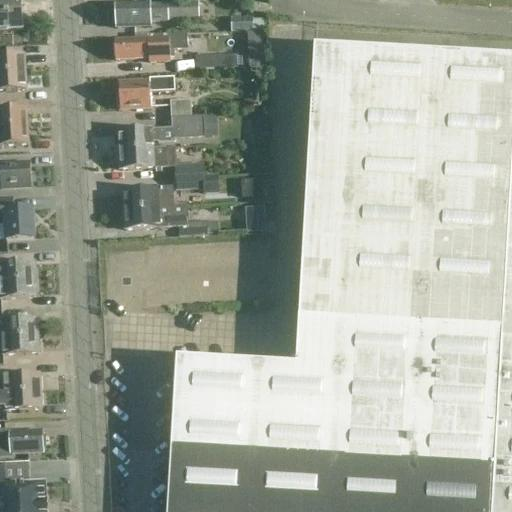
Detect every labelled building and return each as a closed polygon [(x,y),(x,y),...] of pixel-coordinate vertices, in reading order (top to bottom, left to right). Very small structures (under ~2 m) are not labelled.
[(0,32),(23,32),(22,4),(0,4),(0,32)] [(171,20),(199,19),(199,4),(116,7),(116,16),(114,18),(114,24),(117,26),(117,30),(152,29),(151,21),(171,20)] [(238,33),(238,34),(250,34),(250,33),(266,32),(266,20),(253,21),(253,19),(230,19),(231,33),(238,33)] [(250,34),(238,34),(238,51),(270,50),(270,37),(259,37),(259,36),(250,36),(250,34)] [(116,62),(149,61),(150,65),(170,64),(170,53),(188,52),(188,36),(136,38),(136,42),(115,42),(116,62)] [(511,511),(511,61),(315,50),(297,369),(177,362),(168,511),(511,511)] [(196,57),(196,70),(238,69),(237,56),(196,57)] [(0,76),(26,75),(25,57),(0,58),(0,76)] [(26,75),(0,76),(0,94),(27,92),(26,75)] [(175,94),(175,90),(174,82),(143,83),(143,85),(119,86),(120,97),(118,98),(118,109),(120,109),(120,112),(136,111),(136,114),(152,113),(151,94),(175,94)] [(171,104),(172,120),(192,119),(191,103),(171,104)] [(0,130),(29,128),(28,109),(0,110),(0,130)] [(257,117),(258,145),(270,144),(268,116),(257,117)] [(120,149),(120,152),(154,151),(153,145),(159,144),(159,146),(174,145),(174,141),(205,140),(204,119),(192,119),(172,120),(172,132),(153,133),(153,131),(119,132),(119,136),(114,137),(115,149),(120,149)] [(0,148),(30,147),(29,128),(0,130),(0,148)] [(175,170),(176,180),(204,179),(204,167),(177,169),(176,150),(154,151),(120,152),(121,173),(175,170)] [(30,165),(18,165),(0,166),(0,180),(1,180),(2,191),(19,189),(31,189),(30,165)] [(204,180),(204,179),(176,180),(177,193),(204,192),(204,196),(219,196),(218,179),(204,180)] [(241,181),(242,198),(263,198),(263,180),(241,181)] [(125,209),(126,212),(173,210),(173,209),(172,189),(125,192),(125,196),(122,197),(123,209),(125,209)] [(12,199),(0,199),(0,225),(5,226),(6,242),(35,241),(33,210),(13,211),(12,199)] [(122,202),(105,201),(105,214),(121,215),(122,202)] [(251,207),(253,233),(266,232),(264,207),(251,207)] [(173,210),(126,212),(126,216),(124,216),(124,228),(127,228),(127,232),(179,230),(179,239),(209,237),(209,236),(215,236),(214,223),(188,225),(187,208),(173,209),(173,210)] [(0,283),(37,281),(36,268),(34,268),(34,263),(0,264),(0,283)] [(38,295),(37,281),(0,283),(0,295),(0,301),(36,299),(36,295),(38,295)] [(0,339),(40,338),(39,324),(37,324),(37,320),(2,321),(2,327),(0,327),(0,339)] [(40,352),(40,338),(0,339),(0,351),(3,351),(4,358),(26,357),(38,356),(38,352),(40,352)] [(0,396),(42,394),(42,379),(39,379),(39,375),(5,377),(5,385),(0,385),(0,396)] [(6,414),(31,413),(41,412),(41,408),(43,408),(42,394),(0,396),(0,406),(6,406),(6,414)] [(11,456),(31,455),(44,454),(44,449),(46,449),(45,438),(43,438),(43,433),(12,435),(12,432),(0,433),(0,459),(12,459),(11,456)] [(0,511),(47,511),(47,502),(45,502),(45,484),(5,486),(5,466),(0,465),(0,511)]
